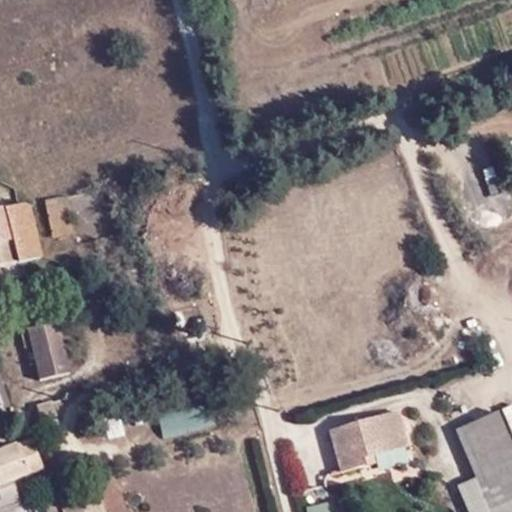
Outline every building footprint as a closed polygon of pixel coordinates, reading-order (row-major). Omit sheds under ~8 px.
[(152,0),(148,0),(0,50),(0,96),(167,41),(152,0)] [(41,189),(182,146),(169,103),(28,147),(41,189)] [(21,261),(48,255),(34,198),(0,207),(0,234),(15,232),(21,261)] [(79,200),(54,204),(61,242),(85,238),(79,200)] [(4,268),(21,261),(15,232),(0,234),(0,283),(6,283),(4,268)] [(64,324),(38,330),(50,376),(75,371),(64,324)] [(0,408),(8,406),(0,375),(0,408)] [(154,403),(159,437),(212,429),(207,395),(154,403)] [(511,426),(504,408),(465,425),(485,468),(505,511),(510,511),(511,511),(511,426)] [(405,409),(338,429),(349,469),(374,463),(370,454),(415,442),(405,409)] [(43,466),(32,438),(0,450),(0,483),(14,477),(43,466)] [(468,475),(485,511),(505,511),(485,468),(468,475)] [(14,477),(0,483),(0,509),(23,501),(14,477)] [(62,499),(65,511),(102,511),(102,509),(89,511),(86,494),(62,499)] [(49,503),(50,511),(64,511),(62,500),(49,503)]
